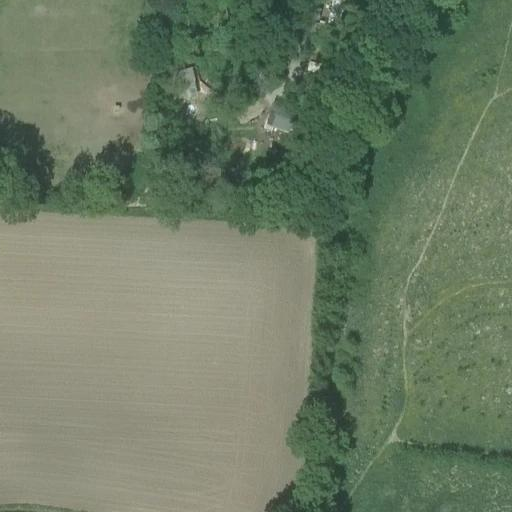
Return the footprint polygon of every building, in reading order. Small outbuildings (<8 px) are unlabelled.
[(336,24),(343,0),(329,0),(323,20),(336,24)] [(313,100),(343,108),(353,74),(314,63),(309,81),(318,84),(313,100)] [(193,85),(189,70),(170,75),(173,89),(166,90),(170,105),(190,100),(186,87),(193,85)] [(263,169),(290,178),(309,123),(290,116),(280,144),(272,142),(263,169)] [(303,148),(318,153),(323,139),(317,137),(319,132),(310,129),(303,148)]
